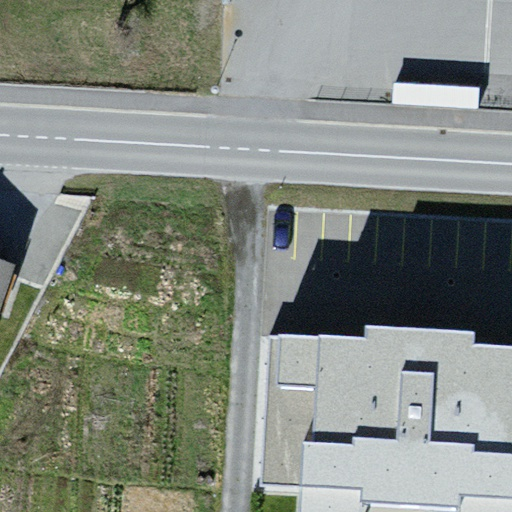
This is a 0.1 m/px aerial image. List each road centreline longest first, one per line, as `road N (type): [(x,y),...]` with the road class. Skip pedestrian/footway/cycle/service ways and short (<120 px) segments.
road 1 (unclassified): [(0,133),(511,161)]
road 2 (track): [(238,511),(260,147)]
